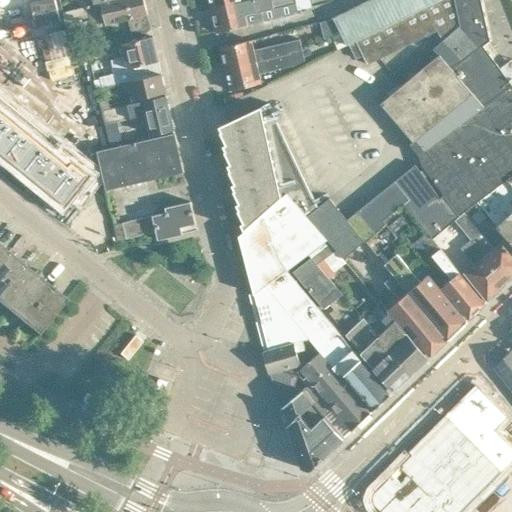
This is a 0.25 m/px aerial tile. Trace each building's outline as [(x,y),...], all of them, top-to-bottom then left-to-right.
[(143,0),(112,0),(87,6),(63,12),(66,22),(90,17),(91,23),(105,19),(106,24),(118,21),(121,35),(151,28),(143,0)] [(210,0),(212,9),(252,0),(210,0)] [(261,20),(298,12),(295,0),(252,0),(212,9),(215,20),(212,21),(214,29),(216,28),(217,33),(249,26),(246,15),(259,12),(261,20)] [(349,43),(430,4),(428,0),(369,0),(333,17),(340,32),(346,45),(349,43)] [(438,30),(443,39),(460,24),(454,0),(438,0),(430,4),(349,43),(356,58),(363,54),(368,64),(438,30)] [(511,85),(483,45),(490,39),(481,0),(456,0),(462,26),(445,42),(436,50),(439,55),(383,101),(380,103),(413,142),(410,144),(419,154),(422,165),(444,195),(459,216),(464,212),(477,202),(507,180),(511,187),(511,85)] [(161,73),(151,28),(121,35),(126,56),(112,60),(115,72),(100,76),(102,87),(122,82),(128,81),(161,73)] [(346,45),(340,32),(330,36),(337,49),(344,46),(346,45)] [(303,49),(300,39),(281,43),(253,49),(251,40),(221,47),(226,69),(290,54),(290,52),(303,49)] [(261,83),(259,73),(293,65),(305,59),(303,49),(290,52),(290,54),(226,69),(230,90),(261,83)] [(165,92),(161,73),(128,81),(122,82),(125,91),(130,90),(133,100),(165,92)] [(22,93),(17,99),(26,107),(31,100),(22,93)] [(0,96),(0,153),(63,205),(83,180),(91,170),(0,96)] [(166,96),(112,108),(102,110),(105,123),(146,114),(151,134),(174,129),(166,96)] [(100,101),(102,110),(112,108),(109,99),(100,101)] [(31,100),(26,107),(36,114),(41,108),(31,100)] [(269,103),(220,126),(222,131),(221,132),(227,144),(224,145),(226,151),(225,151),(231,163),(228,165),(231,170),(230,171),(235,183),(232,184),(235,190),(234,190),(240,203),(237,204),(239,209),(238,210),(244,222),(241,223),(245,231),(262,215),(287,193),(308,217),(315,211),(319,208),(269,103)] [(308,105),(289,113),(294,123),(312,114),(308,105)] [(308,140),(328,132),(325,124),(304,132),(308,140)] [(69,131),(64,137),(73,145),(78,138),(69,131)] [(175,133),(111,147),(97,151),(106,190),(184,172),(175,133)] [(78,138),(73,145),(82,152),(87,146),(78,138)] [(459,216),(444,195),(440,198),(429,184),(415,165),(405,173),(395,181),(410,199),(404,204),(412,214),(432,239),(454,221),(460,216),(459,216)] [(91,170),(83,180),(89,185),(97,175),(91,170)] [(511,243),(511,187),(507,180),(477,202),(511,243)] [(410,199),(395,181),(386,188),(401,207),(404,204),(410,199)] [(401,207),(386,188),(377,196),(392,214),(395,211),(401,207)] [(390,395),(389,394),(287,271),(308,255),(327,240),(308,217),(287,193),(262,215),(245,231),(239,236),(254,293),(249,294),(264,352),(302,341),(309,339),(319,352),(355,395),(358,392),(373,410),(390,395)] [(392,214),(377,196),(368,203),(383,221),(392,214)] [(347,220),(329,199),(319,208),(315,211),(308,217),(327,240),(344,260),(355,251),(365,241),(347,220)] [(191,201),(189,202),(165,207),(166,212),(113,225),(117,240),(155,232),(157,239),(181,234),(180,227),(196,223),(191,201)] [(383,221),(368,203),(359,210),(376,232),(385,224),(383,221)] [(376,232),(359,210),(347,220),(365,241),(376,232)] [(408,226),(395,211),(392,214),(383,221),(385,224),(396,236),(408,226)] [(506,283),(511,277),(511,251),(503,241),(493,249),(464,212),(459,216),(460,216),(454,221),(470,241),(506,283)] [(344,260),(327,240),(308,255),(311,259),(325,275),(344,260)] [(488,301),(506,283),(470,241),(461,248),(474,264),(464,272),(488,301)] [(0,259),(8,249),(0,242),(0,259)] [(469,319),(485,304),(436,243),(428,250),(451,279),(443,286),(469,319)] [(0,289),(22,261),(8,249),(0,259),(0,289)] [(467,322),(428,275),(420,282),(397,254),(384,265),(394,276),(447,340),(467,322)] [(342,295),(325,275),(311,259),(293,272),(323,309),(342,295)] [(0,300),(8,307),(37,272),(22,261),(0,289),(0,300)] [(23,319),(51,284),(37,272),(8,307),(23,319)] [(431,355),(447,340),(394,276),(385,283),(397,297),(384,307),(389,313),(402,327),(408,321),(419,334),(415,337),(431,355)] [(38,331),(66,295),(51,284),(23,319),(38,331)] [(428,358),(427,357),(402,327),(389,313),(381,320),(388,328),(378,336),(410,375),(428,358)] [(393,392),(410,375),(378,336),(363,319),(346,335),(393,392)] [(135,335),(120,353),(127,360),(142,341),(135,335)] [(296,352),(304,350),(302,341),(264,352),(270,373),(300,364),(296,352)] [(511,349),(496,364),(495,365),(509,384),(511,381),(511,349)] [(351,431),(369,414),(370,413),(355,395),(319,352),(301,368),(296,372),(300,376),(307,385),(311,382),(318,391),(312,395),(323,409),(329,404),(351,431)] [(301,368),(300,364),(270,373),(281,407),(299,392),(292,383),(300,376),(296,372),(301,368)] [(373,496),(373,497),(373,498),(373,499),(373,500),(374,501),(374,502),(374,503),(375,503),(375,504),(375,505),(376,505),(376,506),(377,506),(382,511),(461,511),(511,462),(511,445),(496,430),(510,417),(478,385),(477,384),(476,385),(477,386),(465,398),(464,397),(463,398),(464,399),(451,411),(451,410),(450,411),(451,412),(438,424),(438,423),(437,424),(425,436),(424,436),(424,437),(412,449),(411,449),(410,449),(411,450),(411,451),(413,453),(377,488),(376,490),(375,490),(375,491),(374,492),(374,493),(374,494),(373,494),(373,495),(373,496)] [(309,471),(343,439),(302,390),(299,392),(281,407),(303,469),(309,471)]
